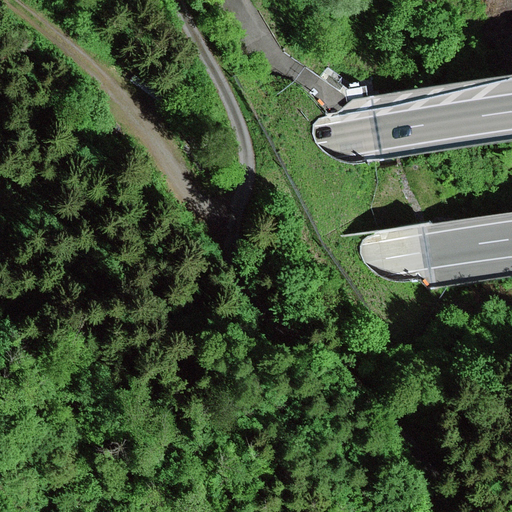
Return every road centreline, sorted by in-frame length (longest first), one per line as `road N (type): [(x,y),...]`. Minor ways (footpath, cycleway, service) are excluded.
road 1 (motorway): [(511,110),(378,131),(0,215)]
road 2 (motorway): [(0,341),(357,264),(511,240)]
road 3 (track): [(228,214),(263,326),(412,428),(453,511)]
road 4 (track): [(228,214),(187,195),(85,56),(11,0)]
road 5 (track): [(166,0),(233,118),(248,172),(240,207),(228,214)]
road 6 (track): [(230,0),(256,41),(342,108)]
